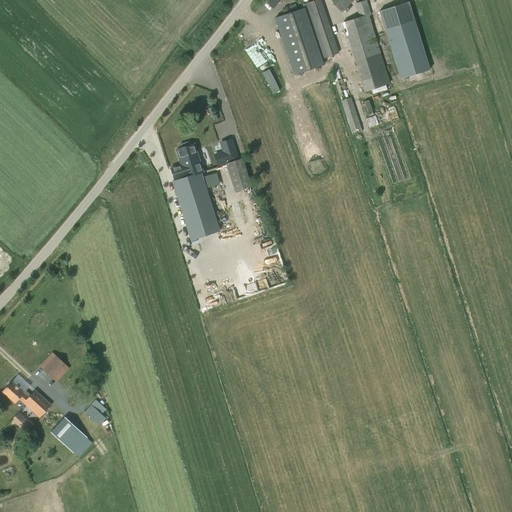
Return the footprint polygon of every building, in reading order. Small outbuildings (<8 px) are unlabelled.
[(312,2),(306,4),(324,58),(338,53),(319,0),(316,0),(312,1),(312,2)] [(329,0),(334,7),(341,13),(353,0),(329,0)] [(408,2),(379,11),(400,80),(429,71),(408,2)] [(302,9),(273,19),(291,76),(321,66),(319,60),(324,58),(306,4),(301,5),(302,9)] [(360,4),(359,13),(369,14),(370,5),(360,4)] [(379,55),(367,15),(337,24),(341,39),(346,37),(354,62),(379,55)] [(261,49),(257,43),(249,48),(257,61),(265,56),(261,49)] [(341,69),(331,72),(351,135),(362,132),(341,69)] [(389,84),(385,73),(360,81),(363,92),(389,84)] [(376,119),(367,121),(368,130),(378,128),(376,119)] [(384,133),(375,135),(380,154),(388,153),(384,133)] [(228,161),(237,158),(230,139),(220,142),(223,152),(213,155),(216,164),(228,161)] [(180,165),(169,169),(174,182),(171,182),(190,240),(218,231),(202,180),(200,173),(202,173),(193,144),(175,150),(180,165)] [(243,160),(227,164),(235,192),(251,187),(243,160)] [(240,203),(218,210),(224,229),(246,222),(240,203)] [(40,333),(49,328),(44,321),(36,326),(40,333)] [(55,356),(43,369),(52,378),(64,365),(55,356)] [(73,368),(66,374),(73,382),(80,375),(73,368)] [(69,381),(63,387),(67,391),(73,384),(69,381)] [(10,382),(1,392),(14,404),(17,400),(38,418),(50,405),(34,390),(27,398),(10,382)] [(105,418),(90,404),(89,405),(84,411),(99,425),(105,418)] [(19,411),(12,419),(26,431),(33,423),(19,411)] [(72,425),(63,417),(50,432),(73,454),(87,438),(72,425)]
